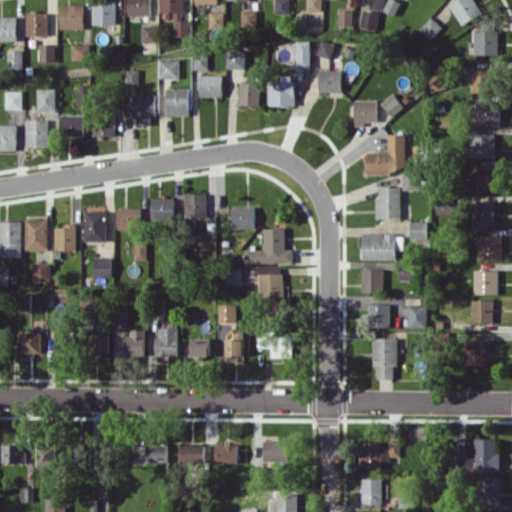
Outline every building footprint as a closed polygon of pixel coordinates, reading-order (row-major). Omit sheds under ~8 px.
[(92,0),(92,23),(116,24),(116,0),(92,0)] [(150,0),(127,0),(128,15),(150,15),(150,0)] [(174,36),(189,36),(190,20),(183,20),(183,0),(159,0),(159,11),(174,11),(174,36)] [(275,0),(276,13),(289,13),(289,0),(275,0)] [(306,0),(307,10),(323,10),(322,0),(306,0)] [(482,12),(474,0),(452,0),(448,3),(462,25),(482,12)] [(84,28),(85,4),(61,4),(60,28),(84,28)] [(256,26),(257,10),(243,9),(242,26),(256,26)] [(340,25),(352,25),(352,9),(339,10),(340,25)] [(361,26),(376,29),(379,12),(364,9),(361,26)] [(224,29),(224,11),(209,11),(209,29),(224,29)] [(27,35),(48,34),(48,12),(27,12),(27,35)] [(17,16),(0,16),(0,40),(17,40),(17,16)] [(420,29),(431,39),(443,26),(431,16),(420,29)] [(156,41),(156,25),(142,25),(142,41),(156,41)] [(498,54),(498,30),(474,30),(473,54),(498,54)] [(335,43),(321,39),(317,54),(331,58),(335,43)] [(310,40),(297,41),(298,67),(311,66),(310,40)] [(40,44),(40,61),(56,61),(55,43),(40,44)] [(72,59),(90,59),(90,44),(72,43),(72,59)] [(23,67),(23,49),(8,50),(9,68),(23,67)] [(246,50),(228,49),(227,68),(245,69),(246,50)] [(209,69),(209,53),(194,53),(194,68),(209,69)] [(180,78),(180,59),(160,59),(159,77),(180,78)] [(471,90),(491,91),(491,69),(472,68),(471,90)] [(138,85),(138,69),(127,69),(127,85),(138,85)] [(342,91),(342,69),(319,69),(319,91),(342,91)] [(223,74),(200,75),(200,96),(223,96),(223,74)] [(268,105),(296,105),(296,80),(268,80),(268,105)] [(259,105),(260,82),(240,81),(239,104),(259,105)] [(78,84),(79,106),(91,105),(90,84),(78,84)] [(38,111),(57,110),(57,87),(37,88),(38,111)] [(167,115),(190,115),(189,87),(166,88),(167,115)] [(22,90),(6,91),(6,109),(23,108),(22,90)] [(404,106),(393,92),(381,102),(392,116),(404,106)] [(156,116),(156,93),(133,94),(133,116),(138,116),(138,125),(151,124),(151,116),(156,116)] [(377,99),(354,99),(355,125),(365,125),(365,120),(377,120),(377,99)] [(475,125),(500,125),(500,101),(476,101),(475,125)] [(62,114),(61,135),(84,136),(84,120),(86,120),(87,115),(62,114)] [(115,135),(115,118),(94,118),(94,135),(115,135)] [(48,119),(26,119),(26,145),(48,145),(48,119)] [(0,149),(16,150),(17,124),(0,123),(0,149)] [(495,132),(470,133),(471,156),(495,156),(495,132)] [(405,133),(388,133),(388,151),(367,151),(367,172),(405,171),(405,133)] [(500,166),(477,167),(478,191),(500,190),(500,166)] [(421,170),(402,171),(402,189),(421,189),(421,170)] [(375,196),(375,217),(401,217),(401,186),(379,186),(379,196),(375,196)] [(185,193),(186,216),(207,215),(206,193),(185,193)] [(152,220),(176,219),(175,197),(152,198),(152,220)] [(494,225),(495,201),(475,201),(474,224),(494,225)] [(117,229),(142,229),(142,208),(118,207),(117,229)] [(255,227),(255,207),(232,207),(232,228),(255,227)] [(106,240),(106,210),(85,210),(85,240),(106,240)] [(26,250),(48,249),(48,218),(26,218),(26,250)] [(1,255),(21,256),(22,221),(1,220),(1,255)] [(427,220),(410,220),(410,238),(428,238),(427,220)] [(76,224),(55,224),(55,250),(77,249),(76,224)] [(263,228),(264,249),(246,249),(246,262),(293,262),(293,248),(285,248),(285,227),(263,228)] [(396,259),(396,249),(403,249),(403,233),(363,233),(362,258),(396,259)] [(501,235),(477,236),(477,259),(501,259),(501,235)] [(135,259),(147,259),(147,241),(135,241),(135,259)] [(112,257),(95,257),(95,276),(112,276),(112,257)] [(52,262),(34,262),(34,281),(52,281),(52,262)] [(415,263),(399,263),(399,279),(414,279),(415,263)] [(242,284),(242,267),(223,267),(224,284),(242,284)] [(383,269),(362,269),(361,291),(383,291),(383,269)] [(473,293),(498,294),(498,269),(474,269),(473,293)] [(284,272),(259,273),(259,298),(273,298),(273,310),(285,309),(284,272)] [(493,299),(472,299),(471,322),(493,322),(493,299)] [(236,303),(218,304),(218,322),(237,322),(236,303)] [(390,326),(390,303),(369,303),(368,326),(390,326)] [(426,327),(427,305),(408,305),(407,326),(426,327)] [(179,327),(160,327),(159,337),(156,337),(156,355),(178,355),(179,327)] [(121,355),(145,354),(145,329),(131,329),(131,335),(120,335),(121,355)] [(41,332),(22,331),(21,352),(41,352),(41,332)] [(245,356),(244,331),(233,332),(234,338),(225,338),(226,356),(245,356)] [(271,357),(291,357),(291,331),(262,331),(262,347),(271,347),(271,357)] [(109,334),(93,334),(93,352),(109,352),(109,334)] [(56,354),(70,354),(69,335),(55,336),(56,354)] [(191,359),(212,358),(212,337),(190,338),(191,359)] [(396,337),(373,337),(374,365),(377,364),(377,378),(396,378),(396,337)] [(487,341),(464,341),(463,365),(487,365),(487,341)] [(475,438),(475,457),(466,457),(466,437),(454,437),(454,469),(500,469),(500,451),(496,451),(496,438),(475,438)] [(263,463),(288,463),(288,439),(263,439),(263,463)] [(361,466),(381,467),(382,462),(390,462),(390,455),(399,456),(399,441),(388,440),(388,443),(361,442),(361,466)] [(3,462),(25,462),(24,443),(3,443),(3,462)] [(168,461),(167,443),(147,443),(147,461),(168,461)] [(205,464),(206,444),(180,443),(179,463),(205,464)] [(238,443),(215,443),(215,462),(238,462),(238,443)] [(37,464),(56,465),(56,445),(37,444),(37,464)] [(73,445),(74,461),(92,461),(92,444),(73,445)] [(501,504),(500,475),(479,475),(480,504),(501,504)] [(361,503),(382,502),(382,477),(361,477),(361,503)] [(20,501),(33,501),(32,486),(20,486),(20,501)] [(45,511),(64,511),(65,496),(45,496),(45,511)] [(268,511),(296,511),(298,497),(269,496),(268,511)]
